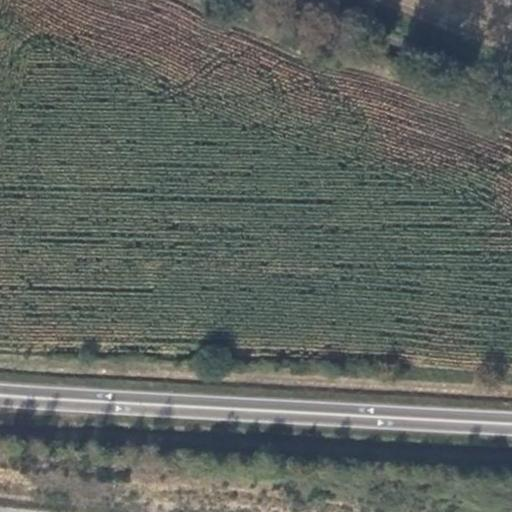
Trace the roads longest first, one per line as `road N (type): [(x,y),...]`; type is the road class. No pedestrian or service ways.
road 1 (unclassified): [(511,423),(0,396)]
road 2 (track): [(286,0),(511,85)]
